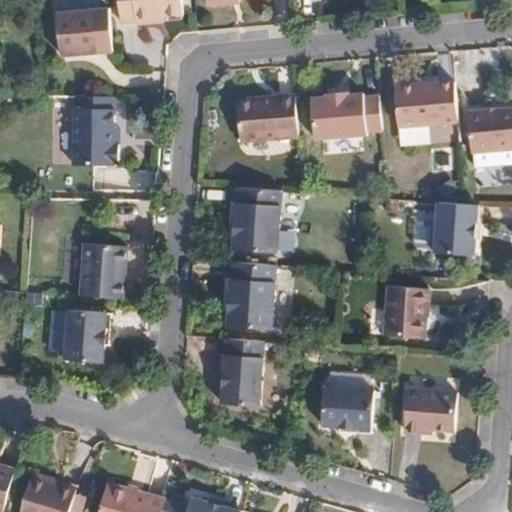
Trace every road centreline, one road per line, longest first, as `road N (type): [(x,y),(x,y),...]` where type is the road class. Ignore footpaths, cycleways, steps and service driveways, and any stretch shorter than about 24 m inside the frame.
road 1 (residential): [(511,30),(222,52),(193,65),(165,387),(150,433)]
road 2 (residential): [(150,433),(414,511)]
road 3 (residential): [(470,511),(496,486),(511,329)]
road 4 (residential): [(0,403),(56,405),(150,433)]
